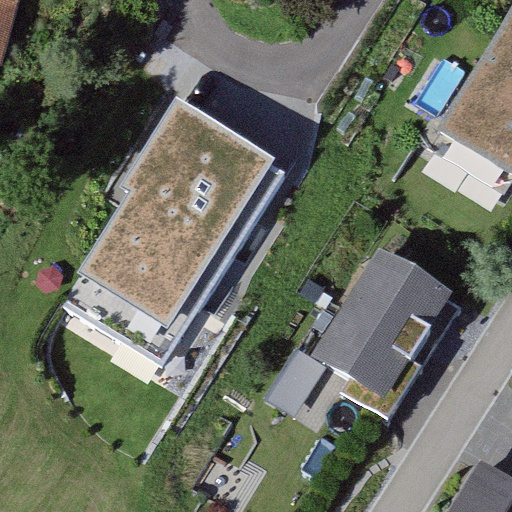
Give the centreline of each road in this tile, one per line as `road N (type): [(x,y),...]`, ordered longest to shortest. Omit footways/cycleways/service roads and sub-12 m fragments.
road 1 (residential): [(348,0),(280,81),(203,46),(189,0)]
road 2 (residential): [(398,511),(511,337)]
